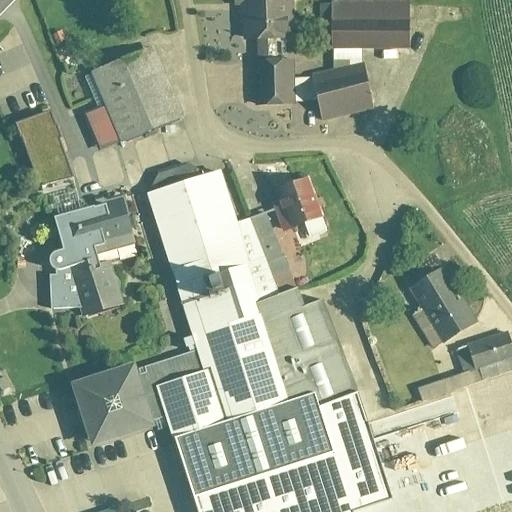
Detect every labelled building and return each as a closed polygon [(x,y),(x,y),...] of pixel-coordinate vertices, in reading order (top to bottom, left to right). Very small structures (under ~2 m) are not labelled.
[(243,0),(245,44),(293,42),(290,0),(243,0)] [(337,13),(336,52),(415,54),(415,24),(416,24),(416,16),(416,3),(368,2),(368,14),(337,13)] [(84,115),(101,154),(183,120),(152,48),(90,74),(104,107),(84,115)] [(278,108),(295,107),(320,106),(324,123),(373,110),(362,70),(322,81),(291,82),(291,67),(259,67),(258,107),(278,107),(278,108)] [(16,130),(48,215),(86,201),(53,116),(16,130)] [(323,301),(287,313),(240,168),(149,198),(199,352),(146,370),(192,511),(277,511),(345,490),(319,412),(355,401),(323,301)] [(274,196),(297,250),(334,234),(311,180),(274,196)] [(48,277),(50,310),(81,309),(84,317),(121,305),(109,265),(120,262),(117,251),(135,244),(121,198),(54,219),(63,252),(55,253),(55,277),(48,277)] [(393,280),(433,356),(478,333),(437,256),(393,280)] [(418,382),(426,406),(511,377),(511,343),(509,334),(462,349),(467,365),(418,382)] [(80,390),(100,447),(160,427),(141,370),(80,390)]
